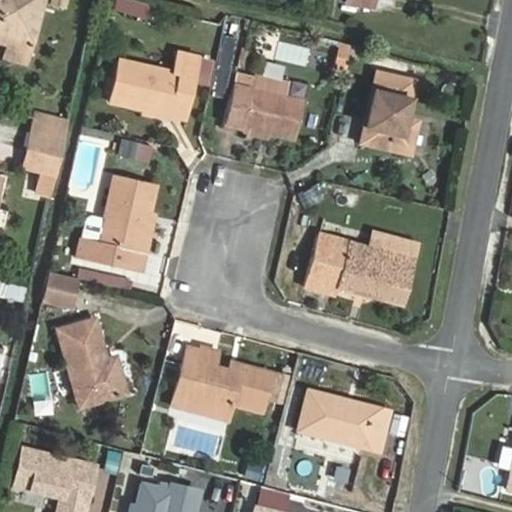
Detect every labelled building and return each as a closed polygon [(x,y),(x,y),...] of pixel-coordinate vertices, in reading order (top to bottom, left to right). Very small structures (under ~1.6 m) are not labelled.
[(0,0),(0,42),(28,51),(42,0),(0,0)] [(146,21),(151,3),(141,0),(115,0),(113,11),(146,21)] [(333,71),(345,73),(351,49),(339,46),(333,71)] [(174,73),(120,60),(110,103),(183,119),(198,58),(178,53),(174,73)] [(405,118),(413,81),(377,73),(360,144),(409,155),(417,122),(405,118)] [(251,88),(253,78),(236,74),(222,130),(240,134),(241,128),(294,140),(303,101),(284,96),(251,88)] [(287,86),(287,82),(256,74),(253,78),(251,88),(284,96),(287,86)] [(35,114),(27,150),(58,158),(66,121),(35,114)] [(138,143),(120,139),(117,153),(135,157),(138,143)] [(54,176),(58,158),(27,150),(23,167),(54,176)] [(102,221),(97,242),(80,239),(75,259),(138,273),(157,185),(112,175),(102,221)] [(97,242),(102,221),(84,217),(80,239),(97,242)] [(346,241),(317,233),(302,288),(333,296),(335,288),(401,306),(419,244),(373,232),(369,248),(346,242),(346,241)] [(75,279),(47,273),(40,304),(69,310),(75,279)] [(7,282),(2,295),(22,302),(27,289),(7,282)] [(95,318),(57,329),(79,407),(126,394),(116,356),(106,358),(95,318)] [(227,419),(231,405),(261,412),(271,372),(244,365),(242,374),(215,366),(218,351),(202,347),(201,352),(188,348),(173,405),(227,419)] [(390,411),(372,406),(371,412),(342,405),(343,399),(307,389),(297,431),(379,451),(390,411)] [(84,464),(22,449),(14,485),(60,496),(56,511),(83,511),(88,491),(79,485),(84,464)] [(94,467),(84,464),(79,485),(88,491),(94,467)] [(260,467),(248,464),(245,478),(257,481),(260,467)] [(193,511),(198,492),(169,485),(138,478),(132,506),(130,511),(193,511)]
